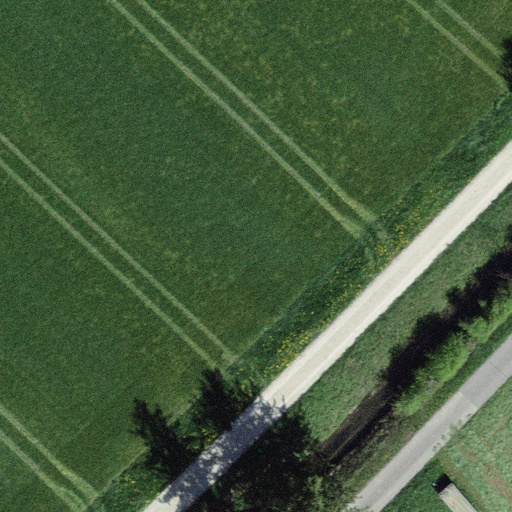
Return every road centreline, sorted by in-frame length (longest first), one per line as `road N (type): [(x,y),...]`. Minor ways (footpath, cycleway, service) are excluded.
road 1 (track): [(511,147),(130,511)]
road 2 (track): [(511,381),(386,511)]
